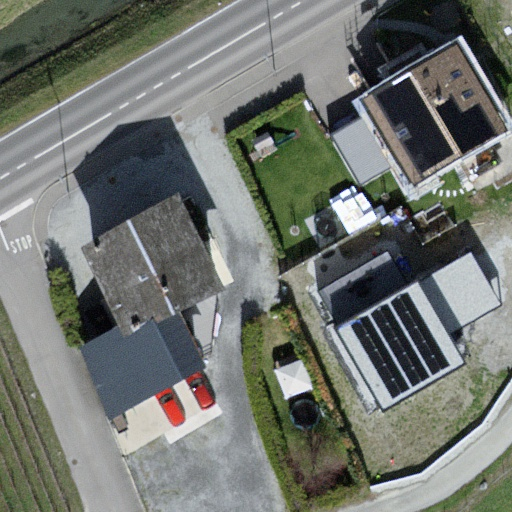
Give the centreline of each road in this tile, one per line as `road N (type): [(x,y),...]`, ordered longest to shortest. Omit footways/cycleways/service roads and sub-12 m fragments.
road 1 (secondary): [(0,201),(325,0)]
road 2 (residential): [(99,511),(0,252)]
road 3 (residential): [(379,511),(511,442)]
